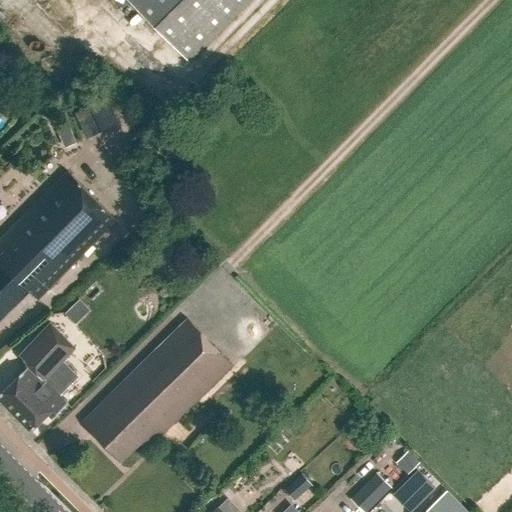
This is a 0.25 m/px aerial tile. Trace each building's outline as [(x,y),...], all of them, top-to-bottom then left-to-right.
[(127,0),(189,62),(251,0),(127,0)] [(82,128),(106,117),(99,102),(75,113),(82,128)] [(64,148),(75,144),(65,118),(54,123),(64,148)] [(0,320),(19,302),(36,299),(39,301),(117,222),(68,172),(0,239),(0,320)] [(233,366),(187,320),(83,421),(95,434),(115,455),(116,455),(121,460),(139,443),(144,448),(156,436),(158,439),(233,366)] [(41,383),(26,368),(0,393),(0,401),(29,431),(47,414),(52,418),(67,403),(58,394),(66,386),(52,372),(74,349),(49,324),(18,356),(43,381),(41,383)] [(277,376),(300,353),(292,345),(269,368),(277,376)] [(351,441),(358,434),(350,426),(343,432),(351,441)] [(407,475),(420,463),(408,451),(396,463),(407,475)] [(293,478),(306,465),(294,453),(281,466),(293,478)] [(393,495),(410,511),(434,488),(417,471),(393,495)] [(350,498),(363,511),(367,511),(392,488),(376,472),(350,498)] [(294,501),(312,485),(302,474),(284,490),(294,501)] [(425,511),(467,511),(447,491),(425,511)]
